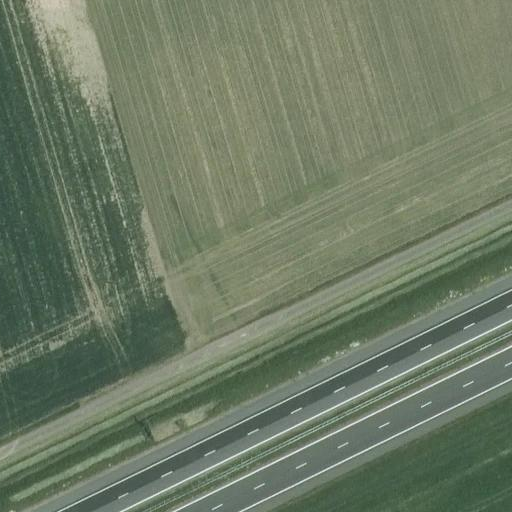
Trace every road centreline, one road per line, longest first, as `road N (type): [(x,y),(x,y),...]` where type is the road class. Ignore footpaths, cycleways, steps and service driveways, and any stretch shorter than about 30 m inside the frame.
road 1 (unclassified): [(0,453),(511,203)]
road 2 (motorway): [(511,305),(89,511)]
road 3 (motorway): [(211,511),(511,363)]
